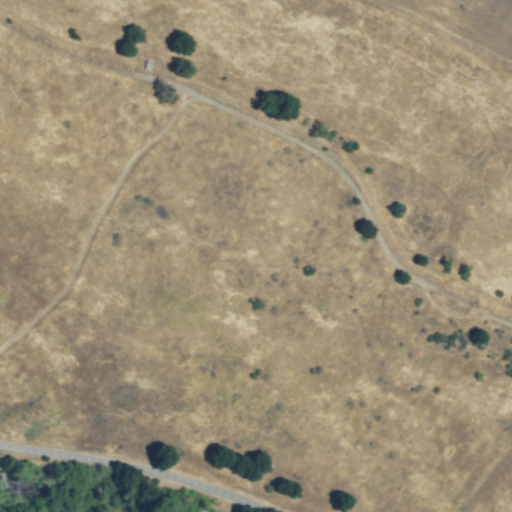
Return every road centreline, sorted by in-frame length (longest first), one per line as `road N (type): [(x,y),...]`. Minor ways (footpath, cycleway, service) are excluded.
road 1 (track): [(0,18),(104,70),(172,83),(309,152),(349,184),(381,258),(511,331)]
road 2 (track): [(0,324),(30,299),(161,81)]
